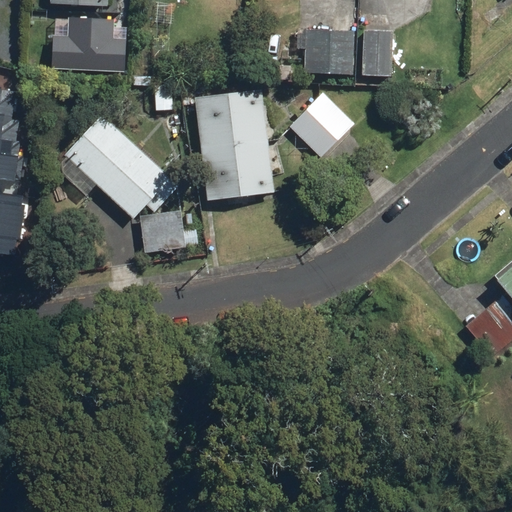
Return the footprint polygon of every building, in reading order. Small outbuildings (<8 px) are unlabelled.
[(357,32),(309,31),(308,74),(356,75),(357,32)] [(397,33),(367,32),(365,77),(395,78),(397,33)] [(175,82),(156,82),(157,109),(175,109),(175,82)] [(265,90),(198,99),(212,201),(279,192),(265,90)] [(328,94),(294,127),(326,158),(359,125),(328,94)] [(176,178),(107,114),(69,155),(138,219),(176,178)] [(32,162),(0,151),(0,217),(14,221),(32,162)] [(511,265),(498,276),(511,293),(511,265)]
